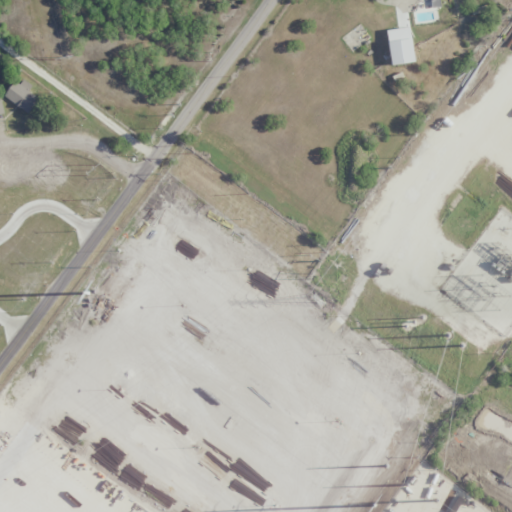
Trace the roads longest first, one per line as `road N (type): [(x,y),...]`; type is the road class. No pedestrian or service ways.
road 1 (residential): [(0,365),(272,0)]
road 2 (residential): [(142,175),(74,142),(0,142)]
